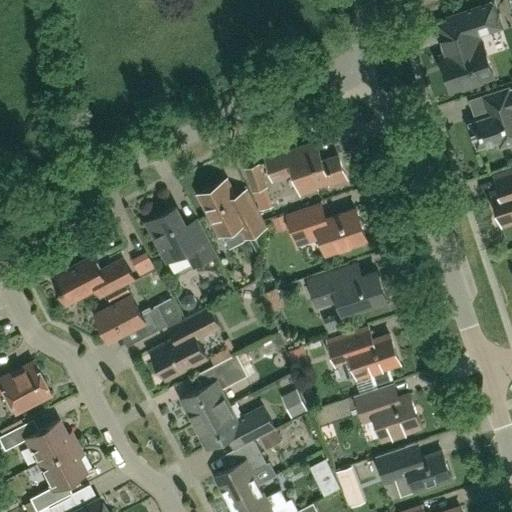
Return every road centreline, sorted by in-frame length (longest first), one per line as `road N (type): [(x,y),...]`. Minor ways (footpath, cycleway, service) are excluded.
road 1 (residential): [(0,231),(281,88),(351,81)]
road 2 (tertiary): [(483,372),(406,152),(383,108),(351,81)]
road 3 (residential): [(174,511),(165,494),(122,458),(77,371),(30,331),(0,275)]
